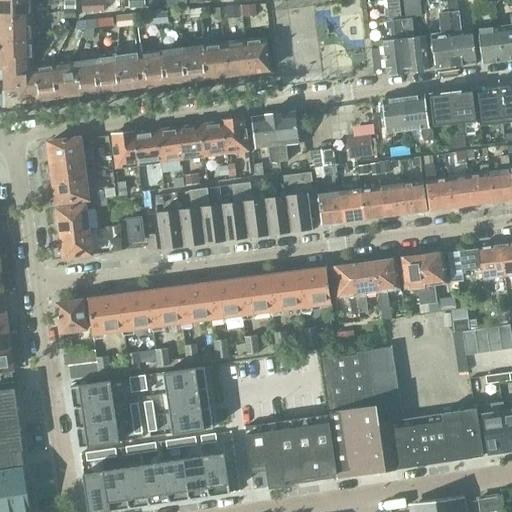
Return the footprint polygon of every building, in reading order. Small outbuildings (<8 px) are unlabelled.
[(0,0),(0,19),(32,18),(31,0),(0,0)] [(82,1),(82,11),(104,10),(104,0),(82,1)] [(145,7),(145,0),(128,0),(129,8),(145,7)] [(400,11),(398,0),(389,0),(394,39),(382,41),(383,48),(372,49),(374,69),(386,67),(386,75),(408,72),(401,19),(401,11),(400,11)] [(408,0),(398,0),(400,11),(401,11),(409,10),(408,0)] [(448,12),(447,5),(446,0),(438,0),(439,4),(440,13),(443,34),(431,35),(435,69),(456,67),(449,12),(448,12)] [(471,0),(473,9),(482,8),(480,0),(471,0)] [(66,1),(66,10),(68,10),(76,9),(75,1),(66,1)] [(458,4),(447,5),(448,12),(449,12),(456,67),(477,64),(473,30),(461,31),(459,11),(458,11),(458,4)] [(511,26),(499,27),(503,61),(511,59),(511,5),(508,6),(511,26)] [(188,10),(189,18),(209,16),(208,8),(188,10)] [(68,10),(66,10),(67,18),(76,18),(76,9),(68,10)] [(167,12),(156,13),(157,21),(168,20),(167,12)] [(157,21),(156,13),(148,14),(148,22),(157,21)] [(126,25),(125,16),(117,17),(118,26),(126,25)] [(0,31),(1,42),(33,41),(32,18),(0,19),(0,20),(0,22),(0,31)] [(113,18),(104,19),(102,27),(114,26),(113,18)] [(411,18),(401,19),(408,72),(429,70),(425,35),(414,37),(411,18)] [(84,29),(87,20),(77,21),(75,30),(76,38),(84,37),(84,29)] [(93,20),(87,20),(84,29),(94,28),(93,20)] [(67,21),(53,31),(58,38),(65,29),(69,24),(67,21)] [(503,61),(499,27),(478,30),(482,63),(503,61)] [(220,43),(203,45),(207,77),(228,75),(224,43),(224,37),(219,37),(220,43)] [(266,37),(245,40),(249,72),(270,70),(266,37)] [(245,40),(224,43),(228,75),(249,72),(245,40)] [(1,65),(5,65),(33,64),(33,41),(1,42),(1,53),(0,52),(0,61),(1,62),(1,65)] [(203,45),(182,48),(186,80),(207,77),(203,45)] [(182,48),(162,51),(166,82),(186,80),(182,48)] [(162,51),(141,53),(143,69),(139,70),(141,85),(166,82),(162,51)] [(141,53),(117,57),(121,88),(141,85),(139,70),(143,69),(141,53)] [(117,57),(96,59),(100,91),(121,88),(117,57)] [(96,59),(74,62),(79,94),(100,91),(96,59)] [(74,62),(54,65),(58,97),(79,94),(74,62)] [(19,98),(36,96),(33,68),(33,64),(5,65),(5,88),(19,87),(19,98)] [(33,68),(36,96),(37,99),(58,97),(54,65),(33,68)] [(511,84),(499,86),(503,123),(511,122),(511,84)] [(478,88),(477,89),(482,126),(503,123),(499,86),(478,88)] [(476,121),(472,89),(451,92),(455,124),(476,121)] [(451,92),(430,94),(433,126),(455,124),(451,92)] [(403,97),(408,130),(424,128),(427,148),(428,153),(435,152),(434,144),(432,130),(429,127),(425,95),(403,97)] [(396,132),(408,130),(403,97),(382,100),(386,133),(383,133),(385,144),(397,143),(396,132)] [(295,111),(273,114),(280,169),(289,168),(286,145),(299,143),(308,142),(306,122),(297,123),(295,111)] [(280,169),(273,114),(251,117),(255,148),(269,147),(272,170),(280,169)] [(222,121),(222,122),(226,154),(248,151),(244,118),(222,121)] [(222,122),(201,124),(205,156),(226,154),(222,122)] [(201,124),(179,127),(183,159),(205,156),(201,124)] [(179,127),(157,130),(161,162),(183,159),(179,127)] [(157,130),(135,133),(139,165),(161,162),(157,130)] [(139,165),(135,133),(135,132),(112,135),(116,168),(139,165)] [(369,137),(353,139),(356,160),(372,158),(371,154),(370,141),(369,137)] [(50,155),(51,163),(82,158),(82,159),(90,158),(89,149),(81,150),(79,138),(48,142),(48,146),(46,147),(48,155),(50,155)] [(467,149),(465,138),(457,139),(458,150),(467,149)] [(458,150),(457,139),(448,141),(450,151),(458,150)] [(89,149),(90,158),(102,157),(101,148),(89,149)] [(472,150),(465,151),(466,161),(473,160),(472,150)] [(466,161),(465,151),(456,152),(457,167),(467,166),(466,161)] [(502,170),(489,172),(493,202),(511,199),(511,185),(510,169),(508,155),(500,156),(502,170)] [(411,158),(412,169),(421,168),(420,157),(411,158)] [(52,175),(53,183),(93,178),(92,169),(84,170),(82,159),(82,158),(51,163),(51,167),(49,167),(50,175),(52,175)] [(389,161),(379,163),(380,172),(390,171),(389,161)] [(262,163),(255,164),(256,176),(264,175),(262,163)] [(370,164),(372,173),(379,172),(378,163),(370,164)] [(323,174),(337,172),(336,164),(323,166),(323,174)] [(367,164),(358,165),(359,175),(369,174),(367,164)] [(451,208),(448,178),(438,179),(436,164),(424,165),(426,180),(430,210),(451,208)] [(234,165),(227,165),(227,167),(229,176),(229,178),(236,177),(234,165)] [(482,173),(468,175),(472,205),(493,202),(489,172),(489,165),(481,166),(482,173)] [(218,168),(219,177),(229,176),(227,167),(218,168)] [(92,169),(93,178),(105,176),(104,168),(92,169)] [(196,173),(184,175),(185,184),(186,184),(186,185),(198,183),(196,173)] [(284,176),(285,185),(312,182),(311,173),(284,176)] [(185,184),(184,175),(173,177),(175,186),(185,184)] [(468,175),(448,178),(451,208),(472,205),(468,175)] [(93,178),(53,183),(54,191),(52,192),(54,200),(56,200),(56,203),(88,199),(86,187),(94,186),(93,178)] [(117,183),(118,192),(128,190),(127,181),(117,183)] [(423,181),(402,184),(406,214),(427,211),(423,181)] [(249,183),(241,184),(248,237),(269,235),(264,199),(252,201),(249,183)] [(234,203),(222,205),(226,240),(248,237),(241,184),(232,185),(234,203)] [(402,184),(381,186),(385,216),(406,214),(402,184)] [(381,186),(360,189),(364,219),(385,216),(381,186)] [(114,189),(105,190),(106,198),(115,197),(114,189)] [(207,189),(198,190),(205,243),(226,240),(222,205),(209,206),(207,189)] [(360,189),(340,192),(343,222),(364,219),(360,189)] [(192,209),(179,210),(183,246),(205,243),(198,190),(189,191),(192,209)] [(343,222),(340,192),(318,195),(322,225),(343,222)] [(308,193),(286,196),(291,232),(313,229),(308,193)] [(286,196),(264,199),(269,235),(291,232),(286,196)] [(90,199),(91,208),(107,207),(106,198),(90,199)] [(58,223),(60,234),(88,230),(85,205),(57,209),(57,212),(55,213),(56,223),(58,223)] [(183,246),(179,210),(157,213),(161,249),(183,246)] [(143,240),(140,218),(127,220),(130,242),(143,240)] [(88,230),(60,234),(61,245),(59,245),(60,255),(63,255),(63,259),(92,255),(88,230)] [(147,236),(149,250),(157,249),(155,235),(147,236)] [(119,240),(108,241),(109,253),(121,251),(119,240)] [(510,243),(501,244),(505,276),(511,275),(511,240),(510,243)] [(505,276),(501,244),(492,246),(489,243),(483,244),(481,247),(479,247),(479,249),(460,251),(460,250),(459,250),(462,271),(481,268),(483,279),(505,276)] [(430,254),(421,255),(428,304),(436,302),(434,286),(447,284),(443,252),(439,253),(437,251),(432,252),(430,254)] [(428,304),(421,255),(413,256),(410,254),(405,255),(403,257),(400,258),(404,290),(417,288),(420,304),(428,304)] [(379,296),(381,310),(382,319),(392,318),(390,308),(389,308),(387,292),(400,290),(396,258),(392,259),(390,257),(385,258),(383,260),(374,261),(379,293),(379,296)] [(365,295),(379,293),(374,261),(371,262),(369,260),(363,261),(362,263),(353,264),(359,312),(367,311),(365,295)] [(351,314),(359,312),(353,264),(344,265),(342,264),(337,264),(335,266),(331,267),(335,299),(349,297),(351,314)] [(326,267),(296,271),(300,307),(331,303),(326,267)] [(296,271),(266,275),(271,311),(300,307),(296,271)] [(266,275),(237,279),(242,315),(271,311),(266,275)] [(237,279),(207,283),(212,319),(242,315),(237,279)] [(207,283),(177,287),(182,323),(212,319),(207,283)] [(177,287),(148,291),(152,327),(182,323),(177,287)] [(148,291),(118,295),(123,330),(152,327),(148,291)] [(85,299),(86,311),(90,311),(93,334),(123,330),(118,295),(85,299)] [(84,311),(86,311),(85,299),(82,300),(57,303),(60,333),(86,329),(84,311)] [(452,313),(455,332),(469,330),(467,311),(452,313)] [(0,332),(8,332),(7,329),(10,329),(8,320),(6,320),(5,312),(0,313),(0,332)] [(304,329),(306,346),(317,345),(315,327),(304,329)] [(511,348),(511,335),(511,328),(499,330),(502,350),(511,348)] [(499,330),(487,331),(490,352),(502,350),(499,330)] [(349,331),(336,332),(338,347),(351,345),(349,331)] [(487,331),(475,333),(478,353),(490,352),(487,331)] [(0,352),(10,351),(9,343),(11,342),(10,333),(8,334),(8,332),(0,332),(0,352)] [(274,333),(277,350),(288,349),(285,332),(274,333)] [(475,333),(463,335),(466,355),(478,353),(475,333)] [(245,337),(247,354),(258,353),(256,335),(245,337)] [(215,341),(217,358),(228,357),(226,340),(215,341)] [(184,346),(187,362),(187,363),(198,361),(196,345),(184,346)] [(368,351),(370,363),(394,359),(392,347),(368,351)] [(155,350),(158,367),(169,365),(166,349),(155,350)] [(65,366),(69,365),(97,362),(95,350),(63,354),(65,366)] [(0,383),(12,382),(11,371),(13,371),(12,368),(15,368),(13,359),(11,359),(10,351),(0,352),(0,383)] [(370,363),(368,351),(320,358),(328,415),(337,477),(484,456),(476,408),(403,419),(379,423),(377,411),(375,399),(374,387),(372,375),(370,363)] [(126,354),(128,371),(139,369),(137,353),(126,354)] [(96,358),(99,375),(110,373),(108,356),(96,358)] [(370,363),(372,375),(396,371),(394,359),(370,363)] [(97,362),(69,365),(71,379),(98,375),(97,362)] [(201,368),(163,374),(166,394),(204,388),(201,368)] [(372,375),(374,387),(397,383),(396,371),(372,375)] [(510,373),(498,374),(499,382),(511,381),(510,373)] [(498,374),(486,376),(487,384),(499,382),(498,374)] [(108,381),(69,387),(72,407),(111,401),(108,381)] [(0,428),(20,425),(14,382),(12,382),(0,383),(0,428)] [(374,387),(375,399),(399,395),(397,383),(374,387)] [(204,388),(166,394),(169,413),(207,407),(204,388)] [(375,399),(377,411),(401,407),(399,395),(375,399)] [(111,401),(72,407),(76,427),(114,421),(111,401)] [(509,451),(502,402),(480,405),(488,454),(509,451)] [(511,416),(505,418),(503,402),(502,402),(509,451),(511,450),(511,416)] [(150,403),(142,405),(144,416),(152,415),(150,403)] [(136,406),(129,407),(131,419),(138,417),(136,406)] [(207,407),(169,413),(172,434),(211,428),(207,407)] [(377,411),(379,423),(403,419),(401,407),(377,411)] [(152,415),(144,416),(146,428),(154,427),(152,415)] [(337,477),(328,415),(245,427),(250,460),(266,458),(270,487),(337,477)] [(138,417),(131,419),(133,430),(140,429),(138,417)] [(114,421),(76,427),(79,447),(117,441),(114,421)] [(0,452),(1,453),(24,449),(20,425),(0,428),(0,452)] [(211,433),(199,435),(200,443),(212,441),(211,433)] [(191,436),(178,438),(180,446),(192,444),(191,436)] [(178,438),(167,440),(169,448),(180,446),(178,438)] [(151,443),(139,444),(140,452),(152,450),(151,443)] [(139,444),(127,446),(128,454),(140,452),(139,444)] [(111,449),(99,450),(100,458),(112,456),(111,449)] [(0,453),(0,511),(29,511),(28,502),(30,502),(29,499),(27,500),(25,487),(28,487),(25,470),(23,470),(21,455),(24,454),(24,450),(0,453)] [(99,450),(88,452),(89,460),(100,458),(99,450)] [(222,452),(202,455),(208,495),(228,492),(222,452)] [(202,455),(182,459),(188,498),(208,495),(202,455)] [(182,459),(162,461),(168,501),(188,498),(182,459)] [(162,461),(142,465),(148,504),(168,501),(162,461)] [(142,465),(122,468),(128,507),(148,504),(142,465)] [(122,468),(102,471),(108,510),(128,507),(122,468)] [(102,471),(82,474),(87,511),(98,511),(108,510),(102,471)] [(478,499),(480,511),(484,511),(504,509),(502,495),(478,499)] [(410,510),(410,511),(466,511),(464,497),(416,504),(410,510)]
